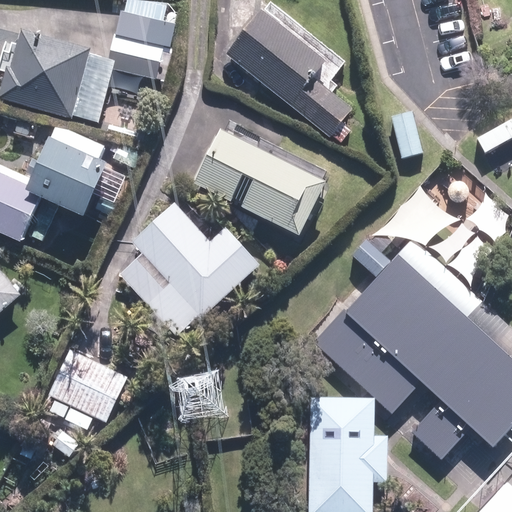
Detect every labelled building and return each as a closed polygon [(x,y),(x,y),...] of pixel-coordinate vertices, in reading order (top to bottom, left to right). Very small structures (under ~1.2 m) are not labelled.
[(268,5),(231,51),(334,135),(358,106),(318,74),(332,57),(268,5)] [(96,44),(28,25),(8,96),(75,115),(96,44)] [(167,43),(118,32),(110,64),(160,76),(167,43)] [(391,116),(401,158),(423,152),(412,110),(391,116)] [(66,121),(41,175),(8,159),(5,166),(0,163),(0,225),(28,238),(50,192),(93,211),(123,146),(66,121)] [(229,123),(201,178),(307,231),(335,176),(229,123)] [(127,269),(182,332),(264,260),(231,224),(215,238),(181,199),(136,238),(148,251),(127,269)] [(511,429),(511,352),(401,253),(395,259),(369,237),(355,252),(370,266),(341,298),(352,307),(318,344),(396,413),(424,381),(443,398),(413,432),(443,459),(472,427),(495,448),(511,429)] [(0,314),(27,290),(0,258),(0,314)] [(77,348),(53,393),(109,421),(132,377),(77,348)] [(373,511),(375,397),(316,396),(314,511),(373,511)] [(66,427),(52,445),(71,459),(85,442),(66,427)]
